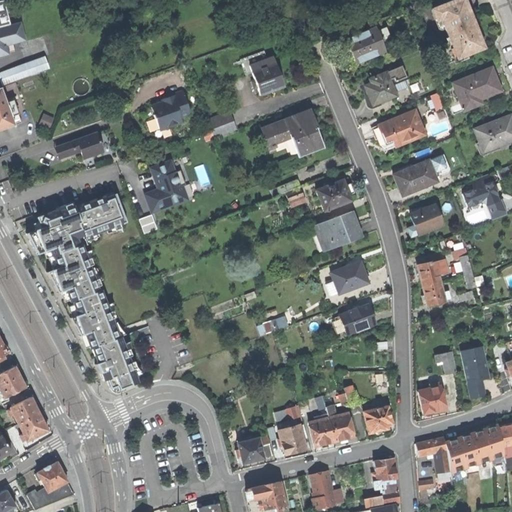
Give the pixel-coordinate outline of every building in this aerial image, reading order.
[(3,0),(0,0),(0,27),(10,25),(7,13),(4,1),(3,0)] [(10,0),(6,0),(4,1),(7,13),(14,12),(10,0)] [(450,42),(457,59),(483,49),(473,23),(468,12),(463,0),(456,0),(432,10),(437,22),(441,20),(450,42)] [(0,27),(0,55),(4,55),(2,46),(13,43),(24,40),(19,22),(10,25),(0,27)] [(381,43),(376,32),(374,28),(345,40),(350,50),(355,63),(384,51),(381,43)] [(376,32),(381,43),(384,42),(380,30),(376,32)] [(442,65),(457,59),(450,42),(435,48),(442,65)] [(15,52),(13,43),(2,46),(4,55),(15,52)] [(44,57),(0,73),(0,79),(2,86),(15,81),(48,69),(44,57)] [(249,65),(252,72),(271,66),(268,58),(249,65)] [(271,66),(252,72),(256,85),(260,95),(282,87),(274,64),(271,66)] [(401,66),(386,72),(391,86),(406,79),(401,66)] [(491,68),(453,83),(461,103),(463,110),(481,104),(479,99),(481,98),(500,91),(492,70),(491,68)] [(391,86),(386,72),(370,78),(372,81),(373,83),(364,87),(366,90),(372,106),(379,103),(396,96),(391,86)] [(0,130),(14,126),(6,103),(1,88),(0,88),(0,130)] [(381,106),(379,103),(372,106),(366,90),(363,91),(369,106),(371,108),(373,109),(381,106)] [(161,103),(151,106),(154,114),(153,114),(155,119),(156,118),(160,129),(168,126),(171,127),(175,126),(176,123),(181,121),(180,117),(190,114),(182,91),(168,96),(168,98),(164,100),(161,101),(161,103)] [(438,111),(443,105),(439,93),(432,95),(438,111)] [(6,103),(14,126),(21,123),(13,101),(6,103)] [(453,115),(463,110),(461,103),(450,107),(453,115)] [(273,125),(261,129),(269,149),(276,146),(274,141),(291,134),(299,155),(322,147),(318,137),(319,137),(316,127),(314,128),(314,126),(313,123),(314,122),(314,121),(313,121),(309,111),(273,125)] [(414,111),(378,126),(378,128),(385,144),(394,141),(396,144),(397,146),(424,135),(414,111)] [(37,126),(38,126),(49,131),(55,118),(43,113),(37,126)] [(229,113),(216,117),(219,126),(232,121),(229,113)] [(507,143),(511,141),(511,120),(510,115),(473,129),(478,143),(482,153),(503,145),(507,143)] [(216,117),(208,121),(214,138),(236,130),(232,121),(219,126),(216,117)] [(386,148),(385,144),(378,128),(375,130),(380,144),(382,147),(384,148),(386,148)] [(96,133),(76,140),(80,150),(83,159),(103,152),(96,133)] [(75,152),(80,150),(76,140),(68,143),(53,148),(58,159),(74,154),(75,152)] [(504,148),(503,145),(482,153),(478,143),(475,144),(479,155),(483,156),(504,148)] [(429,161),(435,176),(447,171),(441,156),(429,161)] [(435,176),(429,161),(406,170),(393,175),(401,196),(437,182),(435,176)] [(170,162),(151,169),(152,171),(158,187),(159,190),(145,195),(152,212),(186,199),(181,186),(185,184),(180,170),(174,172),(170,162)] [(511,175),(511,173),(509,166),(496,171),(499,180),(511,175)] [(488,174),(467,183),(470,191),(462,194),(467,208),(481,202),(486,204),(492,221),(507,215),(501,200),(499,201),(496,196),(495,196),(494,192),(495,190),(492,183),(492,182),(491,182),(488,174)] [(272,197),(285,192),(299,187),(300,186),(297,179),(296,180),(270,190),(272,197)] [(351,201),(349,195),(345,186),(342,180),(336,182),(332,184),(327,186),(316,190),(324,211),(351,201)] [(345,186),(349,195),(354,193),(350,183),(345,186)] [(299,187),(285,192),(287,198),(302,193),(299,187)] [(88,204),(75,209),(74,206),(59,211),(57,212),(56,210),(37,218),(39,222),(41,228),(35,230),(26,234),(37,255),(44,252),(49,250),(52,257),(53,256),(57,268),(52,270),(46,273),(57,293),(61,292),(65,290),(69,300),(70,302),(73,301),(74,305),(77,315),(71,317),(70,318),(80,336),(84,335),(89,347),(90,349),(92,348),(97,363),(95,364),(103,381),(106,380),(108,383),(110,389),(117,386),(118,390),(124,387),(137,382),(135,376),(130,362),(128,358),(123,344),(120,337),(118,338),(118,337),(113,324),(111,319),(106,305),(100,291),(99,292),(95,282),(90,269),(89,266),(84,253),(81,245),(78,246),(75,238),(82,236),(83,239),(85,238),(98,233),(106,230),(119,225),(126,223),(120,205),(118,206),(114,193),(89,202),(90,204),(88,204)] [(305,200),(302,193),(287,198),(290,206),(305,200)] [(55,208),(56,210),(57,212),(59,211),(74,206),(72,202),(63,205),(55,208)] [(421,211),(409,215),(414,226),(417,235),(442,226),(434,206),(421,211)] [(352,212),(314,226),(323,252),(362,237),(355,221),(352,212)] [(151,215),(138,219),(143,234),(147,233),(156,229),(151,215)] [(33,224),(35,230),(41,228),(39,222),(33,224)] [(122,232),(119,225),(106,230),(107,233),(112,232),(116,232),(122,232)] [(417,235),(414,226),(407,228),(410,238),(417,235)] [(99,236),(98,233),(85,238),(86,243),(87,245),(91,242),(95,238),(99,236)] [(460,259),(467,257),(465,249),(453,253),(455,260),(460,259)] [(48,258),(52,270),(57,268),(53,256),(52,257),(49,250),(44,252),(45,256),(46,259),(48,258)] [(91,250),(84,253),(89,266),(93,265),(91,261),(91,256),(91,250)] [(472,274),(467,257),(460,259),(465,276),(472,274)] [(444,260),(435,262),(438,274),(447,272),(444,260)] [(438,274),(435,262),(434,261),(416,265),(418,272),(419,274),(419,276),(422,286),(440,281),(438,274)] [(333,281),(338,293),(338,294),(367,283),(359,262),(347,267),(330,273),(333,281)] [(93,268),(90,269),(95,282),(102,280),(99,277),(96,273),(93,268)] [(468,289),(475,287),(472,274),(465,276),(468,289)] [(330,296),(338,293),(333,281),(325,284),(330,296)] [(445,302),(444,300),(442,292),(440,281),(422,286),(424,296),(425,298),(425,299),(427,307),(445,302)] [(64,302),(69,300),(65,290),(61,292),(62,296),(64,302)] [(471,292),(457,296),(459,303),(473,299),(471,292)] [(113,303),(106,305),(111,319),(115,318),(114,314),(113,308),(113,303)] [(352,310),(338,315),(344,331),(345,335),(375,324),(368,304),(360,307),(352,310)] [(68,307),(71,317),(77,315),(74,305),(68,307)] [(335,334),(344,331),(338,315),(330,318),(335,334)] [(285,316),(275,319),(279,329),(288,326),(285,316)] [(272,332),(279,329),(275,319),(263,324),(265,332),(266,334),(272,332)] [(117,323),(113,324),(118,337),(124,334),(121,329),(117,323)] [(259,334),(265,332),(263,324),(256,326),(259,334)] [(85,348),(89,347),(84,335),(80,336),(82,342),(85,348)] [(129,342),(123,344),(128,358),(131,356),(130,353),(130,348),(129,342)] [(373,350),(387,349),(387,342),(372,343),(373,350)] [(460,351),(470,399),(485,396),(481,380),(481,376),(484,375),(488,375),(481,346),(460,351)] [(436,363),(442,362),(452,359),(450,352),(434,355),(436,363)] [(455,372),(452,359),(442,362),(445,375),(455,372)] [(133,361),(130,362),(135,376),(141,373),(138,369),(135,366),(133,361)] [(15,393),(25,389),(14,367),(0,373),(0,389),(5,398),(15,393)] [(345,393),(348,404),(356,403),(353,386),(344,388),(345,393)] [(433,412),(445,409),(443,396),(440,386),(417,392),(422,415),(424,414),(425,416),(427,417),(431,416),(433,413),(433,412)] [(341,406),(348,404),(345,393),(339,394),(341,406)] [(9,408),(10,409),(13,415),(18,424),(38,414),(32,401),(30,397),(9,408)] [(327,415),(328,418),(335,416),(332,405),(325,407),(326,410),(327,415)] [(289,420),(301,416),(298,406),(286,409),(289,418),(289,420)] [(387,407),(363,413),(368,433),(387,429),(386,425),(389,424),(391,423),(387,407)] [(286,409),(273,413),(276,422),(289,418),(286,409)] [(26,440),(27,441),(47,431),(44,426),(38,414),(18,424),(23,434),(26,440)] [(335,416),(328,418),(333,442),(353,437),(348,417),(347,414),(335,416)] [(314,447),(333,442),(328,418),(320,420),(308,423),(309,426),(314,447)] [(511,454),(511,423),(497,426),(503,456),(511,454)] [(289,428),(285,429),(278,431),(282,445),(284,455),(305,449),(299,425),(289,428)] [(484,431),(489,461),(503,459),(503,456),(497,426),(489,428),(483,429),(484,431)] [(471,435),(476,465),(490,462),(489,461),(484,431),(476,432),(470,433),(471,435)] [(1,435),(0,435),(0,458),(11,453),(1,435)] [(458,437),(458,439),(463,468),(476,466),(476,465),(471,435),(463,436),(458,437)] [(258,438),(262,458),(272,455),(267,436),(258,438)] [(238,449),(240,457),(242,464),(263,459),(262,458),(258,438),(245,441),(244,439),(236,441),(238,449)] [(437,474),(449,472),(443,442),(443,438),(415,444),(417,456),(433,454),(435,462),(437,474)] [(451,440),(443,442),(449,472),(463,469),(463,468),(458,439),(451,440)] [(371,474),(372,482),(396,478),(393,459),(373,461),(375,474),(373,474),(371,474)] [(503,459),(489,461),(490,462),(491,469),(493,468),(505,466),(503,459)] [(490,462),(476,465),(476,466),(478,472),(491,470),(491,469),(490,462)] [(61,475),(54,463),(35,474),(45,490),(35,495),(34,492),(26,497),(34,511),(73,496),(61,475)] [(476,466),(463,468),(463,469),(465,476),(478,473),(478,472),(476,466)] [(463,469),(449,472),(450,479),(465,477),(465,476),(463,469)] [(327,471),(309,475),(313,492),(314,495),(315,498),(311,499),(314,510),(343,503),(340,489),(331,491),(327,471)] [(438,481),(450,479),(449,472),(437,474),(438,481)] [(380,489),(381,496),(398,493),(396,478),(372,482),(372,483),(373,483),(374,490),(380,489)] [(432,480),(417,482),(418,490),(433,488),(432,480)] [(274,507),(284,505),(278,482),(259,486),(261,498),(263,507),(264,509),(274,507)] [(261,498),(259,486),(247,489),(245,492),(247,501),(261,498)] [(0,511),(3,511),(6,511),(15,506),(6,490),(0,493),(0,511)] [(399,502),(398,493),(381,496),(363,499),(366,509),(399,502)] [(199,508),(197,508),(197,511),(220,511),(218,503),(199,508)]
